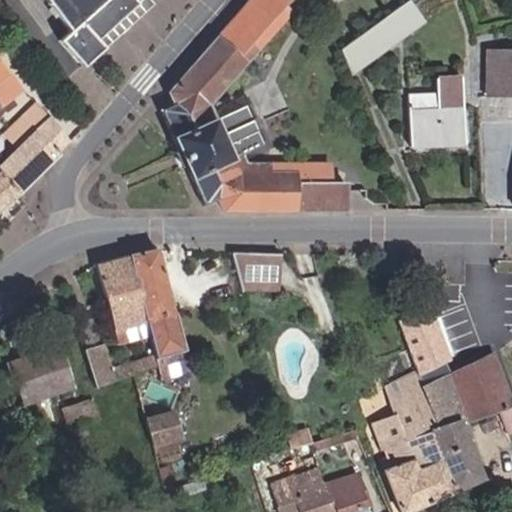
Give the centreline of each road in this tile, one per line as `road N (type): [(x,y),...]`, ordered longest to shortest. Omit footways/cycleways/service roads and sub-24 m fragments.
road 1 (tertiary): [(62,238),(148,229),(511,232)]
road 2 (tertiary): [(234,0),(77,167),(62,238)]
